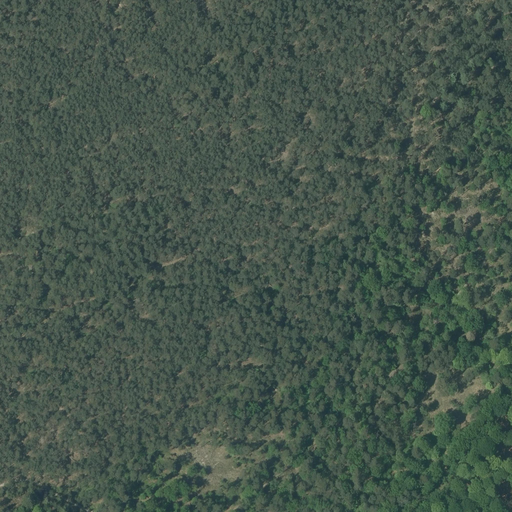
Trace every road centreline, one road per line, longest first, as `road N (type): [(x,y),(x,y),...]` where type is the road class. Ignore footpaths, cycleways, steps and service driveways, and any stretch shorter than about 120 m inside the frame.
road 1 (track): [(0,341),(237,229),(323,228),(393,191),(422,92),(398,42),(410,13),(436,0)]
road 2 (track): [(230,511),(356,407),(478,270),(511,216)]
road 3 (unclassified): [(415,511),(511,391)]
